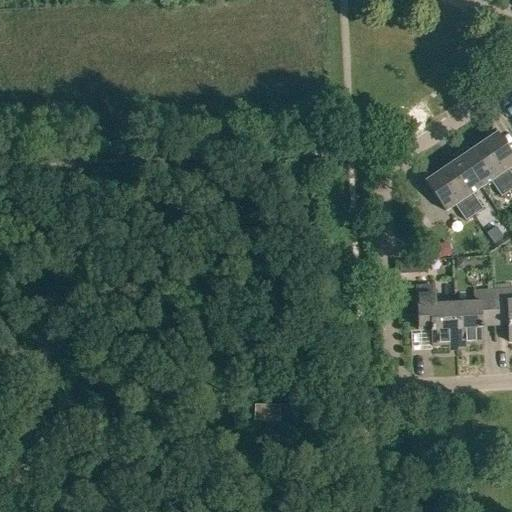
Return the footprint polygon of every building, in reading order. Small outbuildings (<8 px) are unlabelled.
[(478,144),(509,191),(511,188),(511,174),(507,168),(511,164),(511,154),(494,129),(488,133),(490,136),(478,144)] [(458,153),(480,186),(490,180),(501,196),(509,191),(478,144),(466,152),(464,149),(458,153)] [(443,168),(473,214),(482,208),(471,192),(480,186),(458,153),(452,157),(455,160),(443,168)] [(454,204),(465,220),(473,214),(443,168),(430,176),(428,173),(422,177),(444,210),(454,204)] [(292,173),(292,186),(306,185),(306,173),(292,173)] [(495,227),(485,234),(491,244),(501,237),(495,227)] [(464,259),(455,260),(455,269),(463,269),(465,267),(464,259)] [(409,261),(398,262),(398,275),(409,274),(409,261)] [(492,290),(494,326),(506,325),(507,342),(511,341),(511,298),(511,289),(492,290)] [(455,302),(457,345),(482,344),(481,326),(494,326),(492,290),(472,290),(473,301),(455,302)] [(430,329),(431,346),(457,345),(455,302),(435,303),(435,293),(415,294),(417,330),(430,329)] [(254,419),(278,421),(278,406),(254,405),(254,419)]
